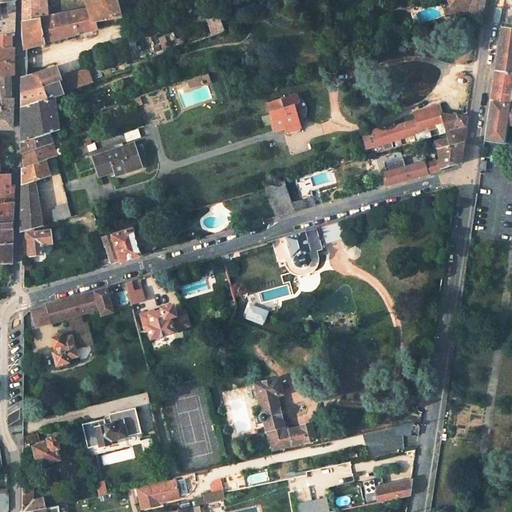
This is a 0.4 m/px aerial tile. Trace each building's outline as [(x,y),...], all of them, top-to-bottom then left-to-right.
[(0,0),(0,15),(13,12),(13,0),(0,0)] [(21,0),(22,36),(24,51),(48,44),(47,42),(95,31),(93,23),(119,17),(114,0),(83,0),(87,12),(47,17),(46,0),(21,0)] [(166,0),(167,1),(172,20),(181,17),(176,0),(166,0)] [(441,9),(445,22),(455,21),(451,6),(465,1),(470,19),(482,18),(484,0),(446,0),(448,7),(441,9)] [(511,0),(503,0),(500,28),(511,30),(511,0)] [(451,6),(455,21),(470,19),(465,1),(451,6)] [(0,15),(0,36),(11,36),(13,36),(13,12),(0,15)] [(208,34),(221,32),(220,22),(207,24),(208,34)] [(511,126),(511,30),(500,28),(493,70),(488,104),(483,142),(502,144),(505,125),(511,126)] [(0,50),(11,49),(11,36),(0,36),(0,50)] [(0,64),(12,63),(13,49),(11,49),(0,50),(0,64)] [(131,70),(131,71),(148,67),(148,66),(155,64),(153,56),(129,64),(131,70)] [(0,76),(10,76),(12,76),(12,63),(0,64),(0,76)] [(20,78),(20,93),(32,89),(59,81),(62,93),(66,92),(92,83),(87,69),(58,79),(54,68),(25,77),(20,78)] [(199,77),(202,85),(210,82),(207,74),(199,77)] [(0,98),(10,97),(10,76),(0,76),(0,98)] [(188,80),(191,88),(202,85),(199,77),(188,80)] [(21,107),(20,143),(48,132),(56,128),(52,97),(62,93),(59,81),(32,89),(34,102),(21,107)] [(20,93),(21,107),(34,102),(32,89),(20,93)] [(0,119),(11,120),(12,97),(10,97),(0,98),(0,119)] [(266,106),(275,133),(283,130),(285,135),(300,130),(296,118),(301,116),(294,97),(266,106)] [(410,123),(415,142),(431,137),(429,130),(436,128),(438,135),(446,133),(456,130),(457,126),(464,127),(466,117),(445,118),(441,119),(440,115),(434,117),(433,114),(414,119),(415,122),(410,123)] [(0,128),(0,129),(11,129),(11,120),(0,119),(0,128)] [(411,137),(413,143),(415,142),(410,123),(380,132),(383,144),(411,137)] [(434,143),(435,149),(462,143),(464,127),(456,130),(446,133),(447,138),(434,143)] [(121,132),(123,140),(137,136),(135,128),(125,131),(121,132)] [(20,143),(20,155),(51,142),(48,132),(20,143)] [(383,144),(380,132),(363,137),(366,149),(383,144)] [(385,173),(389,185),(459,165),(462,143),(435,149),(437,162),(435,163),(433,154),(430,155),(431,162),(423,165),(422,162),(385,173)] [(88,156),(94,176),(114,170),(115,174),(136,168),(133,157),(130,149),(128,144),(88,156)] [(130,149),(133,157),(139,156),(137,147),(130,149)] [(50,157),(56,172),(60,170),(54,156),(50,157)] [(23,232),(29,230),(29,255),(39,255),(40,253),(51,253),(50,244),(52,244),(51,230),(48,231),(48,224),(47,224),(45,219),(40,220),(35,195),(31,195),(34,178),(49,173),(45,159),(20,168),(20,232),(23,232)] [(267,187),(276,217),(301,210),(314,206),(312,198),(291,203),(286,181),(267,187)] [(0,223),(11,223),(12,206),(12,185),(8,186),(0,187),(0,223)] [(48,212),(51,222),(71,216),(66,202),(53,206),(54,209),(48,212)] [(0,228),(0,244),(11,245),(11,229),(0,228)] [(101,237),(109,265),(138,257),(131,228),(110,235),(113,245),(108,246),(106,236),(101,237)] [(283,257),(288,268),(291,272),(292,273),(296,276),(298,277),(301,278),(304,278),(308,277),(310,276),(313,273),(314,271),(316,267),(316,265),(315,257),(314,251),(321,249),(315,228),(284,237),(289,255),(283,257)] [(0,244),(0,264),(11,264),(11,245),(0,244)] [(123,283),(129,305),(140,302),(134,280),(123,283)] [(44,305),(48,322),(97,309),(98,315),(109,311),(103,288),(92,291),(62,300),(44,305)] [(267,310),(249,304),(244,315),(246,316),(245,318),(262,325),(267,310)] [(29,310),(33,327),(48,322),(44,305),(29,310)] [(141,329),(142,329),(143,331),(146,330),(148,338),(171,331),(171,329),(186,325),(182,310),(172,313),(170,305),(159,308),(159,310),(148,313),(147,311),(138,314),(141,329)] [(51,352),(54,364),(56,364),(56,365),(73,361),(71,355),(73,355),(71,345),(88,341),(84,324),(82,317),(68,320),(70,327),(58,330),(59,334),(51,336),(52,345),(54,345),(55,351),(51,352)] [(281,425),(274,397),(281,395),(277,380),(256,384),(260,405),(257,406),(263,431),(266,430),(270,449),(295,444),(294,442),(304,440),(304,441),(312,440),(309,422),(301,424),(301,426),(288,429),(281,425)] [(95,428),(99,447),(111,445),(110,441),(140,433),(134,408),(109,414),(110,418),(103,420),(104,425),(95,428)] [(410,425),(365,432),(369,456),(404,450),(401,436),(412,434),(410,425)] [(21,435),(21,452),(30,450),(29,443),(41,440),(39,431),(21,435)] [(33,447),(37,466),(47,463),(47,465),(55,463),(54,462),(57,461),(54,450),(56,449),(53,438),(45,440),(46,443),(33,447)] [(144,507),(156,504),(156,501),(176,498),(176,497),(173,479),(166,480),(134,487),(137,500),(142,498),(144,507)] [(374,488),(376,502),(409,495),(411,481),(404,482),(404,479),(391,482),(392,485),(374,488)] [(21,485),(21,511),(45,507),(43,497),(34,499),(31,483),(21,485)] [(95,487),(96,496),(106,493),(105,485),(95,487)] [(210,492),(212,502),(223,500),(221,493),(220,490),(210,492)] [(325,498),(296,504),(297,511),(326,511),(328,511),(325,498)]
